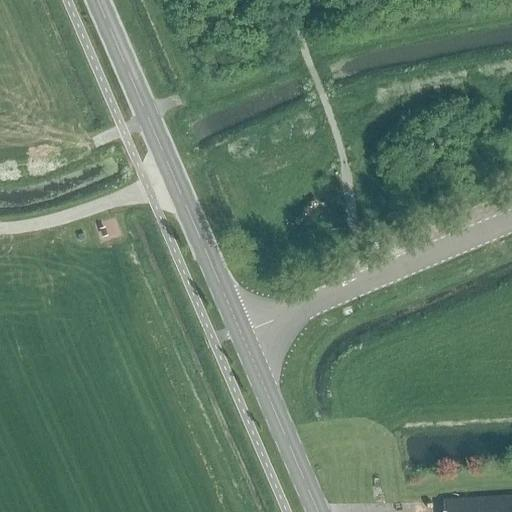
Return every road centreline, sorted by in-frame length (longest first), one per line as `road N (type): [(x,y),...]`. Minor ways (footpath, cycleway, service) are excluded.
road 1 (primary): [(238,339),(94,0)]
road 2 (unclassified): [(238,339),(511,223)]
road 3 (primary): [(313,511),(238,339)]
